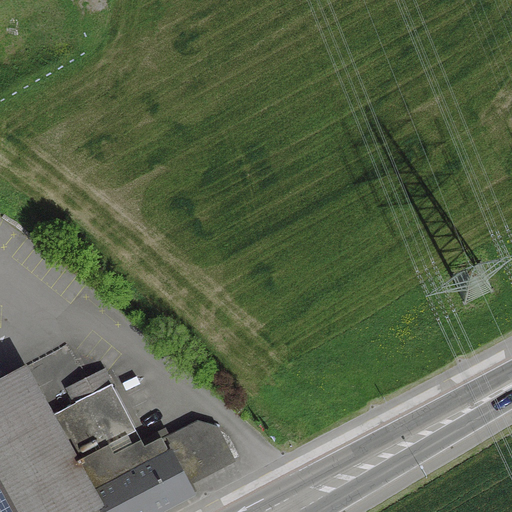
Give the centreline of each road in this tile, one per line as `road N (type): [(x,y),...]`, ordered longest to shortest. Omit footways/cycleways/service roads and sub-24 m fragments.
road 1 (unknown): [(345,482),(185,315),(151,268),(115,200),(98,132)]
road 2 (unknown): [(285,511),(150,360),(111,332),(19,301)]
road 3 (primary): [(295,511),(511,386)]
